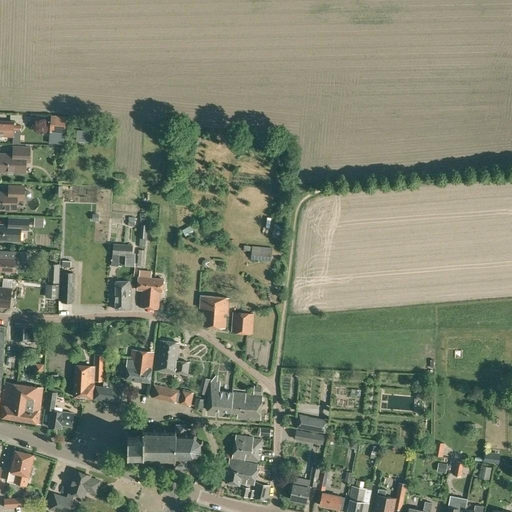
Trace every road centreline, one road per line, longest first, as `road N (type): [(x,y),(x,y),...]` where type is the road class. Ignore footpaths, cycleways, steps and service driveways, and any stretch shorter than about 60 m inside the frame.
road 1 (residential): [(269,384),(201,332),(158,315),(0,316)]
road 2 (residential): [(269,384),(297,205)]
road 3 (residential): [(87,458),(102,412),(192,414)]
road 4 (residential): [(276,511),(278,400),(269,384)]
